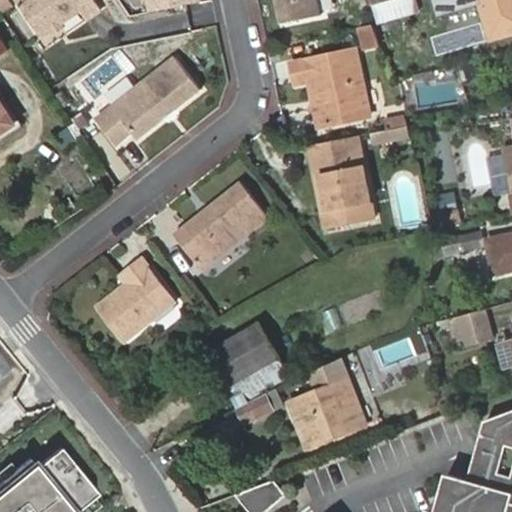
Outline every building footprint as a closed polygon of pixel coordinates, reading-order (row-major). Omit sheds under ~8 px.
[(96,2),(94,0),(18,0),(38,29),(72,5),(78,14),(96,2)] [(146,0),(149,15),(201,5),(200,0),(146,0)] [(284,0),(284,1),(278,2),(281,19),(320,13),(317,0),(284,0)] [(369,0),(377,23),(394,18),(388,1),(390,0),(369,0)] [(411,0),(390,0),(388,1),(394,18),(416,12),(411,0)] [(511,34),(511,0),(457,0),(458,2),(464,0),(479,0),(490,40),(511,34)] [(374,27),(360,31),(367,51),(381,48),(374,27)] [(383,39),(393,69),(408,64),(398,34),(383,39)] [(370,112),(355,49),(294,63),(299,85),(310,84),(318,122),(370,112)] [(135,137),(199,89),(172,54),(93,115),(114,141),(130,130),(135,137)] [(0,102),(0,134),(14,126),(0,102)] [(354,140),(304,149),(309,172),(322,169),(330,205),(316,208),(320,229),(371,219),(354,140)] [(511,146),(495,150),(493,150),(503,199),(511,197),(511,146)] [(322,169),(309,172),(316,208),(330,205),(322,169)] [(241,182),(204,211),(207,216),(202,220),(199,216),(176,233),(203,269),(269,218),(241,182)] [(511,197),(503,199),(507,220),(511,218),(511,197)] [(207,216),(204,211),(199,216),(202,220),(207,216)] [(485,251),(482,235),(434,245),(437,262),(485,251)] [(511,272),(511,239),(490,244),(497,275),(511,272)] [(132,284),(123,291),(96,309),(123,346),(176,306),(141,258),(123,273),(132,284)] [(114,279),(123,291),(132,284),(123,273),(114,279)] [(493,342),(484,312),(450,321),(457,345),(466,343),(469,350),(493,342)] [(275,357),(256,328),(208,357),(228,387),(275,357)] [(511,366),(511,344),(500,348),(507,368),(511,366)] [(241,407),(288,376),(275,357),(228,387),(241,407)] [(342,363),(305,376),(312,397),(349,383),(342,363)] [(365,425),(349,384),(293,404),(310,449),(365,425)] [(273,410),(265,395),(241,407),(237,408),(245,424),(273,410)] [(509,511),(511,505),(511,415),(487,425),(479,453),(470,484),(449,478),(439,511),(509,511)] [(0,511),(75,511),(97,495),(60,448),(36,467),(29,459),(0,482),(0,511)] [(271,511),(278,507),(263,489),(236,499),(246,511),(271,511)]
